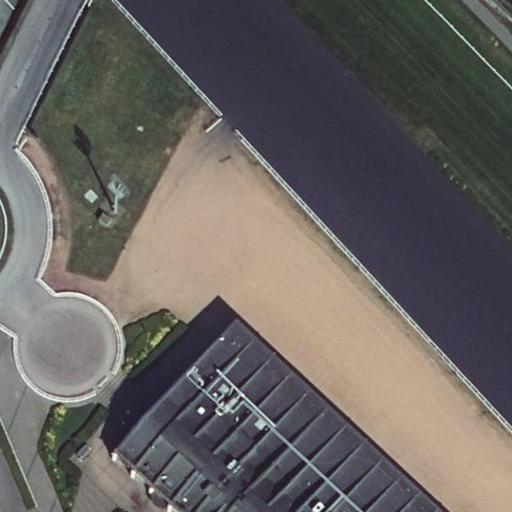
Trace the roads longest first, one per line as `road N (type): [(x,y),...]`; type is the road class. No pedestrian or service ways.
road 1 (unknown): [(511,498),(362,347),(174,177)]
road 2 (unknown): [(84,316),(51,317),(36,333),(36,363),(55,381),(81,382),(98,368),(104,344),(88,318)]
road 3 (unknown): [(0,300),(29,253),(31,222),(19,186),(0,164)]
road 4 (unknown): [(58,0),(0,113)]
